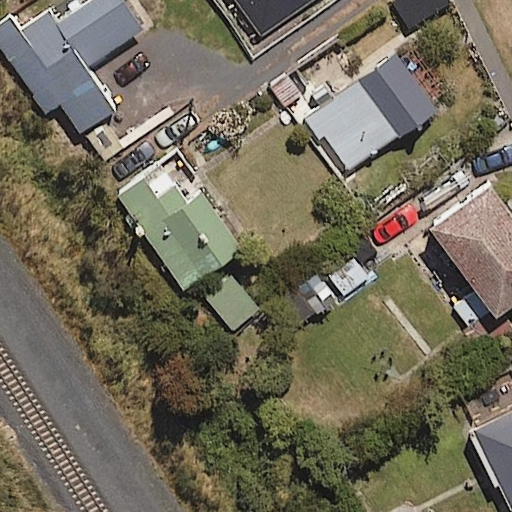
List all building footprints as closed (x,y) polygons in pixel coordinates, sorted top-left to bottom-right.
[(142,22),(128,0),(63,0),(1,37),(42,104),(60,93),(79,123),(115,102),(87,55),(142,22)] [(240,0),(263,31),(305,0),(240,0)] [(451,0),(395,0),(414,26),(451,0)] [(438,107),(397,53),(310,119),(351,173),(438,107)] [(182,187),(161,157),(118,186),(182,279),(240,238),(197,176),(182,187)] [(429,229),(499,318),(511,308),(511,210),(490,182),(429,229)] [(321,266),(298,284),(317,309),(340,291),(344,295),(371,274),(353,250),(326,272),(321,266)] [(257,308),(231,276),(205,298),(231,329),(257,308)] [(511,413),(473,433),(511,510),(511,413)]
